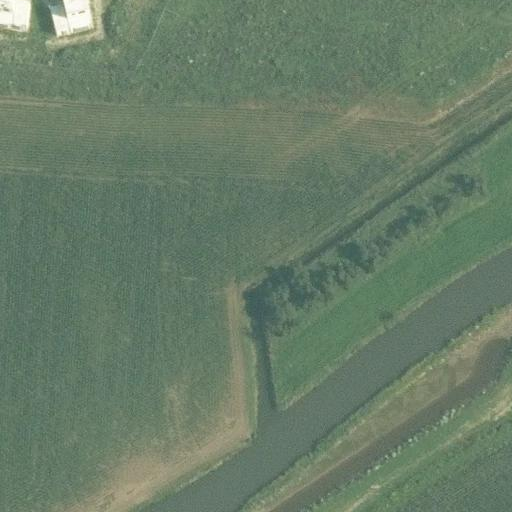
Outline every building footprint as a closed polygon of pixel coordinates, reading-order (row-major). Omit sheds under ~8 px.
[(17,0),(0,0),(0,25),(12,27),(10,35),(23,37),(26,14),(15,13),(17,0)] [(87,9),(84,0),(61,0),(64,11),(51,15),(56,36),(96,33),(87,9)] [(278,0),(279,2),(327,8),(328,0),(278,0)] [(456,0),(422,0),(419,2),(445,41),(469,28),(476,38),(488,31),(473,7),(464,12),(456,0)] [(511,0),(487,0),(484,2),(498,25),(511,17),(506,9),(511,4),(511,0)] [(361,7),(353,52),(382,56),(381,67),(397,69),(402,43),(388,41),(393,12),(361,7)]
